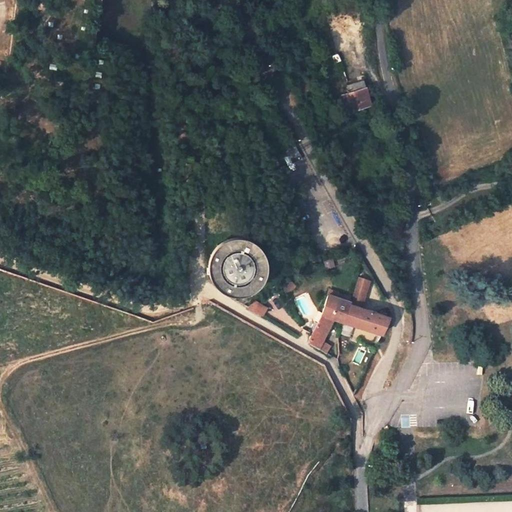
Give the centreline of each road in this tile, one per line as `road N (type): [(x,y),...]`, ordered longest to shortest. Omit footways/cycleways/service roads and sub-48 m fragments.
road 1 (residential): [(382,404),(375,384),(398,327),(395,304),(228,0)]
road 2 (residential): [(382,404),(417,349),(421,327),(410,165),(382,76),(373,0)]
road 3 (residential): [(196,220),(204,290),(329,363),(366,432)]
road 4 (track): [(0,259),(141,307),(204,290)]
